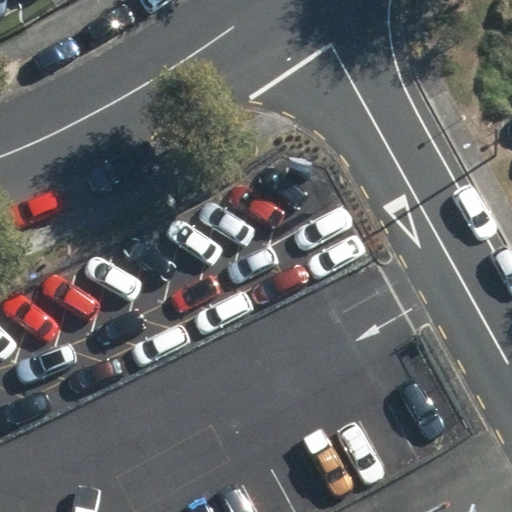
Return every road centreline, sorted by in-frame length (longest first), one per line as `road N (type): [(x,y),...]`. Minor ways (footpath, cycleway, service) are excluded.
road 1 (unclassified): [(511,361),(311,0)]
road 2 (residential): [(302,0),(0,152)]
